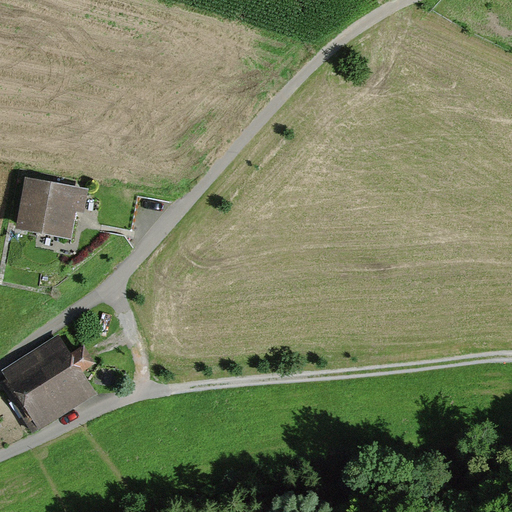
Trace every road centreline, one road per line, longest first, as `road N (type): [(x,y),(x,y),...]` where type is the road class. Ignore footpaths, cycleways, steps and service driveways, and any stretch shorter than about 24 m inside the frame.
road 1 (unclassified): [(434,0),(322,67),(90,297),(0,363)]
road 2 (track): [(184,391),(511,358)]
road 3 (residential): [(0,456),(109,405),(184,391)]
